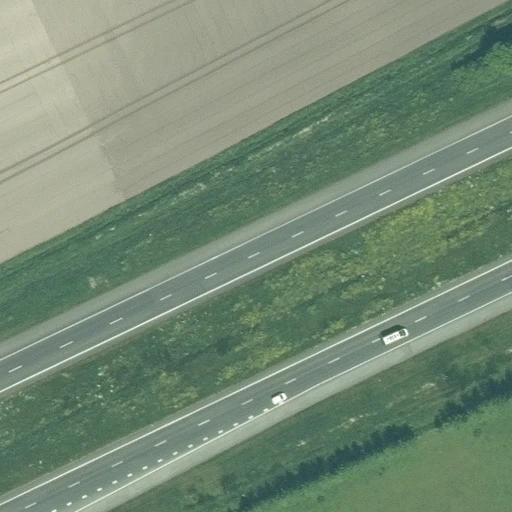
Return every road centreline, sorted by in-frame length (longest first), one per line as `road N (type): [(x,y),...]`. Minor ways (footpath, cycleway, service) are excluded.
road 1 (motorway): [(511,132),(0,375)]
road 2 (motorway): [(19,511),(511,277)]
